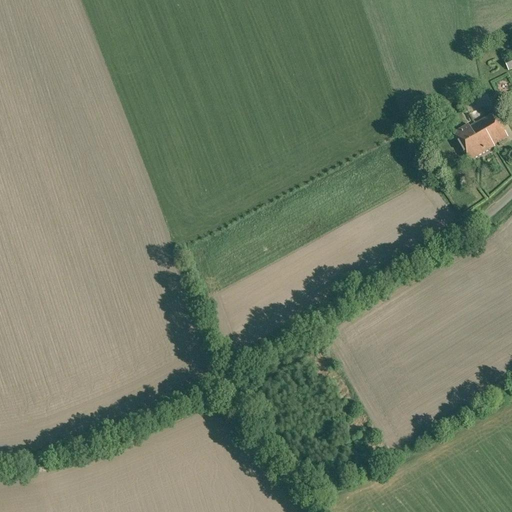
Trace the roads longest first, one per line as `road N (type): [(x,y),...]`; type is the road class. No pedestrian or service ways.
road 1 (unclassified): [(0,466),(98,439),(189,396),(455,236),(511,193)]
road 2 (track): [(215,381),(329,511)]
